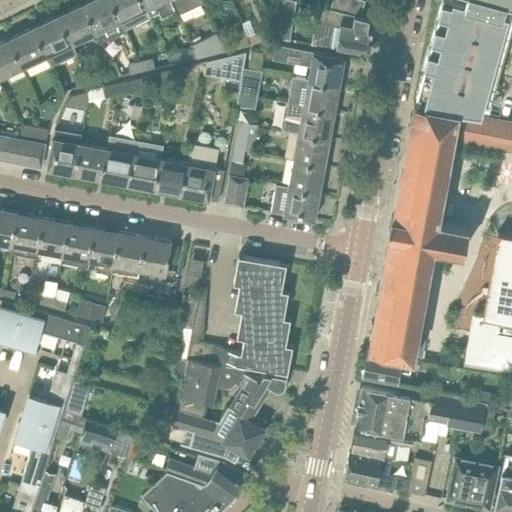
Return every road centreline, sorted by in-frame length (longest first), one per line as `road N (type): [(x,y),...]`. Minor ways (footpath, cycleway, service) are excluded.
road 1 (residential): [(358,251),(0,181)]
road 2 (residential): [(358,251),(404,0)]
road 3 (residential): [(315,486),(358,251)]
